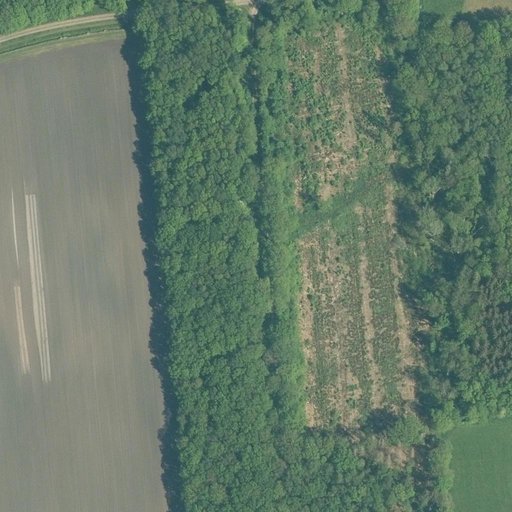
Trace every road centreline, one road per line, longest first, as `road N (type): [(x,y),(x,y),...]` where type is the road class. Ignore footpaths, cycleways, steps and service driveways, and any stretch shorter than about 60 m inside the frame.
road 1 (track): [(282,511),(244,1)]
road 2 (track): [(0,43),(126,16),(267,0)]
